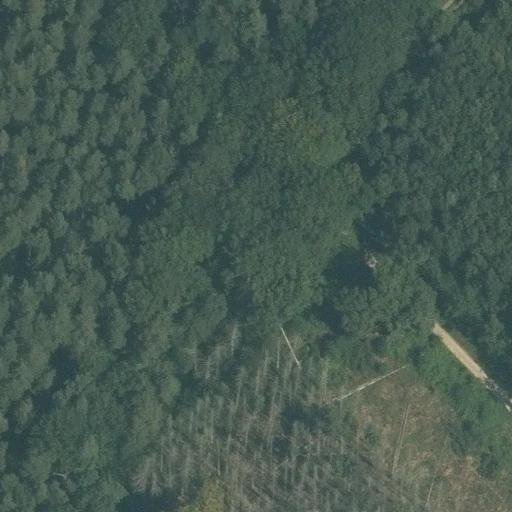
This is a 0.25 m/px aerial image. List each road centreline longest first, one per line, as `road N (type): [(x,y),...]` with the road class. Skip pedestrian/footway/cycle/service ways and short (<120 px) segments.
road 1 (track): [(98,0),(306,205)]
road 2 (track): [(306,205),(511,412)]
road 3 (track): [(454,0),(306,205)]
